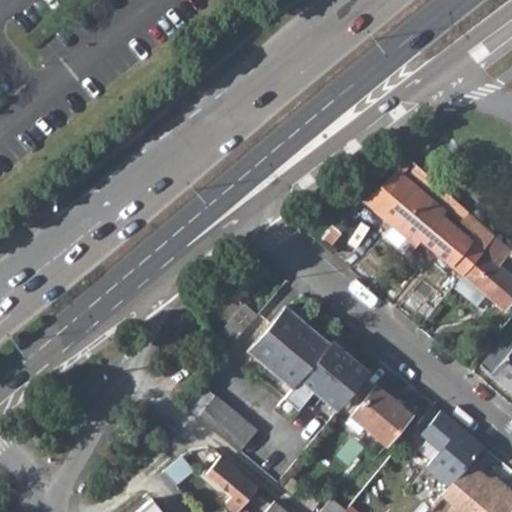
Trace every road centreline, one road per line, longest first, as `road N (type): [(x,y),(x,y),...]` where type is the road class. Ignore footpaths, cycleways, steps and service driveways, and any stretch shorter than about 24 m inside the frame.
road 1 (primary): [(73,325),(466,0)]
road 2 (primary): [(301,59),(0,301)]
road 3 (residential): [(255,212),(511,437)]
road 4 (primary): [(255,212),(511,11)]
road 5 (residential): [(48,511),(159,315),(168,279)]
